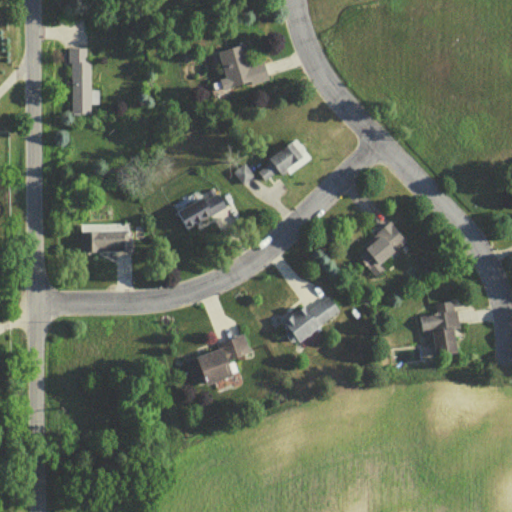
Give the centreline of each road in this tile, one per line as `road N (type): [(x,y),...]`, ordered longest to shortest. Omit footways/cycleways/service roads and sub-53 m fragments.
road 1 (residential): [(39,511),(30,0)]
road 2 (residential): [(505,362),(499,294),(484,258),(319,70),(293,0)]
road 3 (residential): [(36,304),(165,297),(225,275),(283,234),(376,143)]
